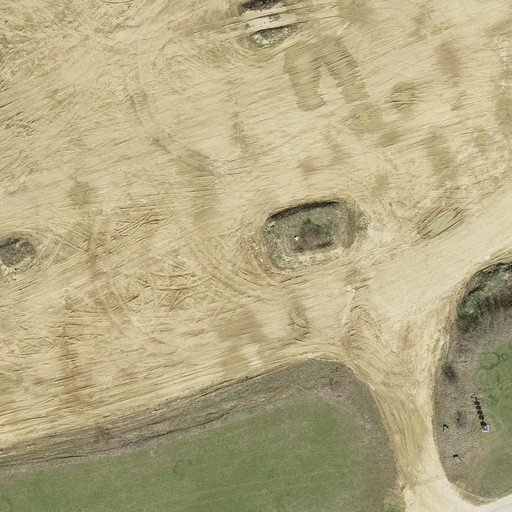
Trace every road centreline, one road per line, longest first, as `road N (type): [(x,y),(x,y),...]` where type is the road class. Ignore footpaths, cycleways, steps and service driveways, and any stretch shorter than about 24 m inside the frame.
road 1 (track): [(511,178),(380,280),(0,398)]
road 2 (track): [(507,0),(0,208)]
road 3 (track): [(434,511),(403,430),(380,280)]
